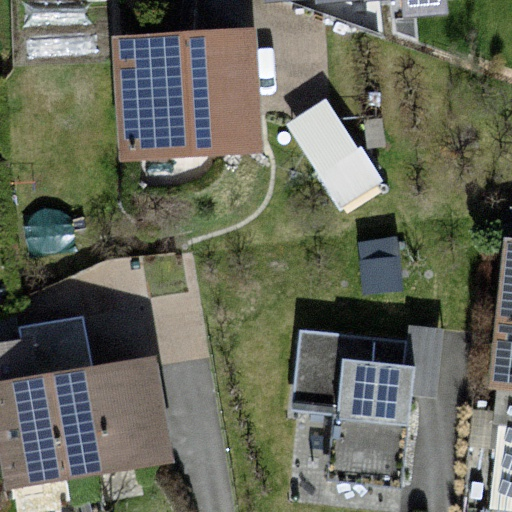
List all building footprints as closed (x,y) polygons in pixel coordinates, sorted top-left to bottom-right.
[(247,0),(249,15),(442,0),(247,0)] [(236,31),(93,39),(100,157),(243,149),(236,31)] [(315,104),(276,127),(329,214),(368,191),(315,104)] [(511,242),(487,242),(480,391),(511,392),(511,242)] [(408,342),(286,328),(275,418),(398,432),(408,342)] [(139,358),(0,375),(0,482),(153,463),(139,358)]
